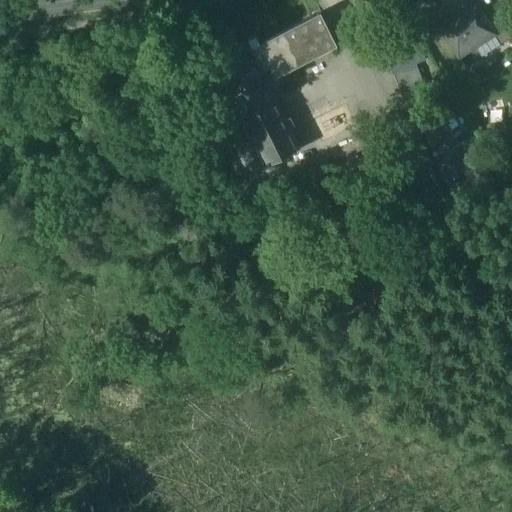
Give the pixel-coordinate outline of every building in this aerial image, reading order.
[(476,0),(440,24),(461,56),(497,32),(476,0)] [(320,10),(249,46),(244,37),(213,52),(215,57),(238,102),(258,143),(267,160),(298,144),(265,78),(336,43),(320,10)] [(215,57),(198,65),(221,111),(238,102),(215,57)] [(415,62),(393,72),(403,97),(424,87),(415,62)] [(238,102),(221,111),(241,151),(258,143),(238,102)]
